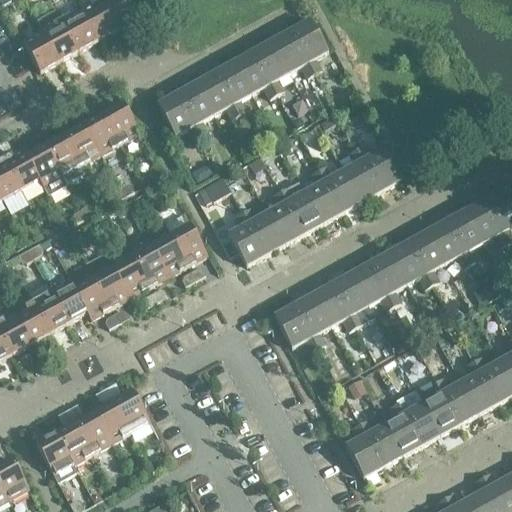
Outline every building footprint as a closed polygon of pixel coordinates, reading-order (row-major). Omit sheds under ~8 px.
[(11,5),(12,1),(11,0),(0,0),(0,4),(2,9),(11,5)] [(137,24),(123,0),(105,0),(99,4),(117,35),(137,24)] [(117,35),(99,4),(80,14),(98,45),(117,35)] [(79,56),(61,25),(56,14),(37,24),(43,35),(60,66),(79,56)] [(98,45),(80,14),(61,25),(79,56),(98,45)] [(328,57),(311,25),(291,36),(315,79),(322,75),(316,64),(328,57)] [(60,66),(43,35),(23,46),(40,77),(60,66)] [(315,79),(291,36),(272,47),(290,78),(301,72),(308,83),(315,79)] [(290,78),(272,47),(253,57),(277,100),(284,96),(278,85),(290,78)] [(277,100),(253,57),(234,68),(252,99),(264,93),(270,104),(277,100)] [(252,99),(234,68),(215,78),(239,121),(246,117),(240,106),(252,99)] [(239,121),(215,78),(197,89),(214,120),(226,114),(232,125),(239,121)] [(214,120),(197,89),(178,99),(201,142),(208,138),(202,127),(214,120)] [(201,142),(178,99),(158,110),(175,142),(188,134),(194,146),(201,142)] [(140,139),(123,107),(103,118),(120,149),(140,139)] [(120,149),(103,118),(84,129),(101,160),(120,149)] [(101,160),(84,129),(65,139),(82,170),(101,160)] [(82,170),(65,139),(46,150),(63,181),(82,170)] [(27,160),(28,160),(24,152),(14,158),(7,144),(0,147),(0,154),(2,158),(4,163),(21,195),(39,185),(40,184),(27,160)] [(63,181),(46,150),(28,160),(27,160),(40,184),(39,185),(43,192),(63,181)] [(400,186),(382,155),(370,162),(363,151),(356,155),(380,197),(400,186)] [(380,197),(356,155),(349,158),(355,170),(344,176),(361,208),(380,197)] [(21,195),(4,163),(0,165),(0,201),(2,205),(21,195)] [(163,180),(157,169),(150,173),(149,177),(154,185),(163,180)] [(361,208),(344,176),(332,183),(326,172),(318,175),(342,218),(361,208)] [(342,218),(318,175),(311,179),(318,191),(306,197),(323,229),(342,218)] [(134,196),(131,190),(126,188),(119,192),(124,202),(134,196)] [(124,202),(119,192),(112,196),(111,201),(114,207),(124,202)] [(323,229),(306,197),(294,204),(288,192),(281,196),(304,239),(323,229)] [(511,231),(511,209),(504,195),(484,206),(508,249),(511,246),(511,239),(509,234),(511,231)] [(304,239),(281,196),(274,200),(280,212),(268,218),(285,250),(304,239)] [(508,249),(484,206),(465,216),(483,248),(494,241),(501,253),(508,249)] [(97,217),(93,210),(89,209),(81,213),(86,222),(97,217)] [(86,222),(81,213),(74,217),(73,222),(76,228),(86,222)] [(285,250),(268,218),(256,225),(250,213),(243,217),(267,260),(285,250)] [(483,248),(465,216),(446,227),(470,270),(477,266),(471,254),(483,248)] [(267,260),(243,217),(236,221),(242,233),(229,240),(230,241),(247,271),(267,260)] [(208,261),(190,230),(184,219),(165,230),(170,241),(188,272),(208,261)] [(470,270),(446,227),(427,237),(445,269),(457,262),(463,274),(470,270)] [(445,269),(427,237),(409,248),(432,291),(439,287),(433,275),(445,269)] [(188,272),(170,241),(152,251),(169,282),(188,272)] [(432,291),(409,248),(389,258),(407,290),(419,283),(425,295),(432,291)] [(41,260),(42,255),(39,249),(29,254),(34,264),(41,260)] [(169,282),(152,251),(133,261),(150,293),(169,282)] [(34,264),(29,254),(19,260),(22,266),(27,268),(34,264)] [(407,290),(389,258),(370,269),(394,312),(401,308),(395,297),(407,290)] [(150,293),(133,261),(113,272),(131,303),(150,293)] [(394,312),(370,269),(351,279),(369,311),(380,304),(387,316),(394,312)] [(131,303),(113,272),(94,283),(111,314),(131,303)] [(206,280),(202,274),(198,273),(190,277),(195,286),(206,280)] [(195,286),(190,277),(183,281),(182,285),(186,291),(195,286)] [(369,311),(351,279),(332,290),(356,333),(363,329),(357,317),(369,311)] [(94,283),(76,293),(75,293),(88,317),(87,318),(91,325),(111,314),(94,283)] [(88,317),(75,293),(76,293),(72,285),(52,296),(69,328),(87,318),(88,317)] [(356,333),(332,290),(313,300),(331,332),(343,325),(349,337),(356,333)] [(168,301),(164,295),(160,293),(153,298),(158,307),(168,301)] [(69,328),(52,296),(33,307),(50,338),(69,328)] [(158,307),(153,298),(145,301),(144,306),(148,312),(158,307)] [(331,332),(313,300),(295,311),(318,354),(325,350),(319,338),(331,332)] [(50,338),(33,307),(14,317),(32,349),(50,338)] [(318,354),(295,311),(275,322),(292,353),(305,346),(311,358),(318,354)] [(129,322),(126,316),(121,315),(114,319),(119,328),(129,322)] [(32,349),(14,317),(0,325),(0,336),(13,359),(32,349)] [(119,328),(114,319),(107,323),(105,327),(109,334),(119,328)] [(0,366),(13,359),(0,336),(0,366)] [(511,345),(504,349),(511,361),(499,367),(511,390),(511,345)] [(511,400),(511,390),(499,367),(487,374),(481,362),(474,366),(497,409),(511,400)] [(497,409),(474,366),(466,370),(473,382),(461,388),(478,420),(497,409)] [(478,420),(461,388),(449,395),(443,383),(435,387),(459,430),(478,420)] [(150,427),(133,396),(121,403),(118,398),(119,394),(116,387),(106,393),(111,402),(113,407),(131,438),(150,427)] [(459,430),(435,387),(428,391),(435,402),(423,409),(440,441),(459,430)] [(111,402),(106,393),(95,399),(99,405),(103,406),(111,402)] [(440,441),(423,409),(411,416),(405,404),(398,408),(421,451),(440,441)] [(131,438),(113,407),(94,417),(112,449),(131,438)] [(112,449),(94,417),(83,424),(80,419),(81,415),(78,408),(68,414),(75,428),(93,459),(112,449)] [(421,451),(398,408),(391,412),(397,423),(385,430),(402,461),(421,451)] [(93,459),(75,428),(68,414),(57,420),(61,426),(65,427),(68,432),(57,438),(74,470),(93,459)] [(402,461),(385,430),(373,436),(367,425),(360,429),(383,472),(402,461)] [(383,472),(360,429),(353,433),(359,444),(346,452),(364,483),(383,472)] [(74,470),(57,438),(37,449),(54,481),(74,470)] [(30,494),(12,463),(0,469),(0,487),(10,505),(30,494)] [(511,511),(511,491),(508,483),(496,490),(490,478),(482,482),(498,511),(511,511)] [(498,511),(482,482),(476,486),(482,498),(470,504),(474,511),(498,511)] [(0,510),(10,505),(0,487),(0,510)] [(474,511),(470,504),(458,511),(452,499),(445,503),(449,511),(474,511)] [(449,511),(445,503),(438,507),(440,511),(449,511)]
